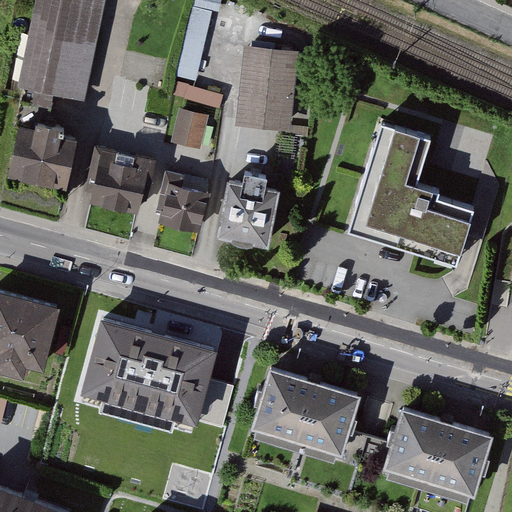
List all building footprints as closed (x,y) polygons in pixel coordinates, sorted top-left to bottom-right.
[(107,0),(37,0),(21,86),(89,99),(107,0)] [(199,79),(220,0),(196,0),(177,73),(199,79)] [(301,52),(248,47),(241,123),(293,128),(301,52)] [(224,92),(182,84),(171,138),(213,146),(224,92)] [(158,104),(131,98),(126,127),(153,132),(158,104)] [(348,229),(455,262),(474,199),(419,182),(435,130),(384,114),(348,229)] [(68,185),(79,136),(22,123),(10,172),(68,185)] [(156,148),(99,136),(81,225),(137,237),(156,148)] [(196,253),(215,168),(173,159),(154,243),(196,253)] [(271,250),(283,190),(229,179),(216,239),(271,250)] [(67,303),(0,285),(0,371),(46,383),(67,303)] [(214,349),(104,319),(81,403),(191,433),(214,349)] [(366,396),(273,370),(256,430),(348,456),(366,396)] [(0,421),(6,422),(10,394),(0,392),(0,421)] [(495,441),(404,415),(388,474),(478,500),(495,441)] [(78,511),(79,511),(0,481),(0,511),(78,511)]
